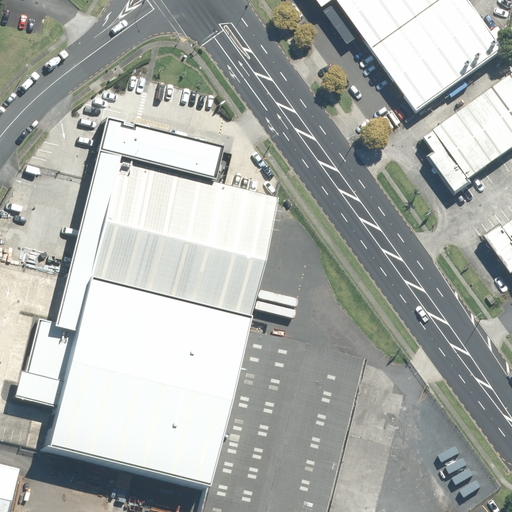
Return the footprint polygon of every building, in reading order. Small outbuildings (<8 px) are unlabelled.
[(335,0),(415,113),(503,52),(466,0),(313,0),(320,10),(335,0)] [(511,75),(418,143),(453,191),(511,149),(511,75)] [(100,123),(62,280),(242,325),(274,202),(206,185),(214,151),(100,123)] [(511,220),(487,238),(511,273),(511,220)] [(256,338),(239,334),(199,492),(193,511),(325,511),(364,363),(294,345),(310,280),(273,271),(256,338)] [(41,452),(199,492),(239,334),(242,325),(62,280),(51,324),(36,320),(22,374),(18,373),(11,400),(52,410),(41,452)] [(2,511),(13,470),(0,466),(0,511),(2,511)] [(136,511),(143,490),(113,481),(103,511),(136,511)]
